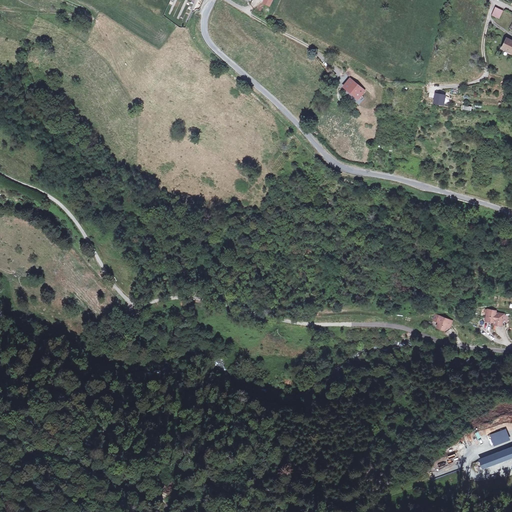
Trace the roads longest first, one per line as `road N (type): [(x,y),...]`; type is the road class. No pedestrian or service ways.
road 1 (unclassified): [(511,351),(440,342),(388,324),(286,321),(203,297),(129,300),(62,206),(0,173)]
road 2 (tertiary): [(511,212),(330,160),(207,39),(214,0)]
road 3 (track): [(511,443),(365,505),(298,508),(209,492),(157,508)]
road 4 (residential): [(163,511),(59,457),(0,441)]
road 5 (residential): [(425,87),(485,74),(493,0)]
